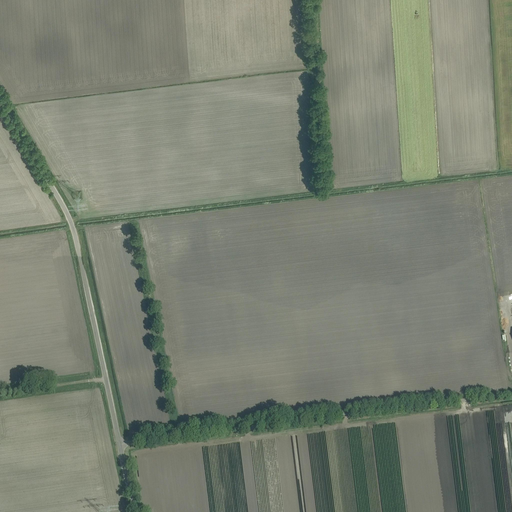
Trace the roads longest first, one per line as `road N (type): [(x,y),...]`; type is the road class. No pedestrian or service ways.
road 1 (unclassified): [(118,444),(511,394)]
road 2 (unclassified): [(118,444),(75,234),(0,95)]
